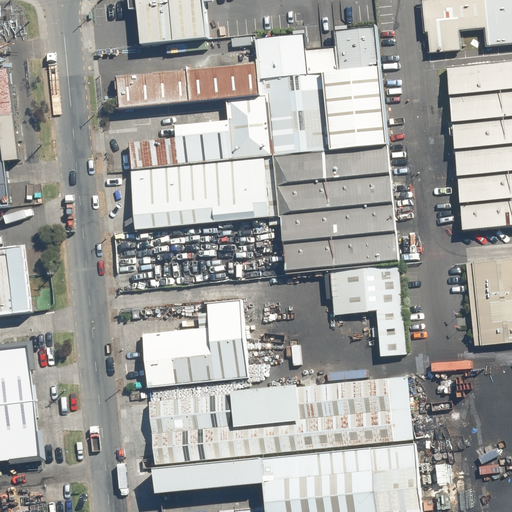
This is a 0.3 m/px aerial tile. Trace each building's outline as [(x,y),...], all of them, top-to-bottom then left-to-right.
[(204,0),(136,0),(141,45),(209,39),(204,0)] [(489,47),(511,44),(511,0),(433,0),(425,1),(423,1),(426,33),(429,33),(431,53),(461,50),(460,32),(487,30),(489,47)] [(324,73),(379,67),(375,26),(335,30),(337,47),(307,50),(305,33),(257,38),(261,80),(266,80),(324,73)] [(233,38),(234,48),(255,47),(255,37),(233,38)] [(511,231),(511,62),(443,70),(460,236),(511,231)] [(262,96),(258,63),(117,78),(121,111),(262,96)] [(332,150),(388,144),(379,67),(324,73),(332,150)] [(0,69),(0,117),(15,115),(9,68),(0,69)] [(275,156),(332,150),(324,73),(266,80),(268,97),(275,156)] [(135,171),(275,156),(268,97),(228,101),(231,132),(132,143),(135,171)] [(0,119),(0,208),(10,207),(5,165),(20,164),(15,118),(0,119)] [(332,150),(277,156),(290,272),(400,261),(388,144),(332,150)] [(284,216),(277,156),(275,156),(135,171),(132,171),(138,231),(284,216)] [(0,319),(33,315),(25,249),(0,251),(0,319)] [(511,260),(465,265),(473,347),(511,342),(511,260)] [(376,312),(381,358),(407,356),(397,263),(332,270),(337,316),(376,312)] [(143,336),(148,387),(251,376),(243,300),(209,303),(212,329),(143,336)] [(30,348),(0,351),(0,463),(42,459),(30,348)] [(408,377),(151,403),(157,466),(415,440),(408,377)] [(422,511),(416,445),(156,470),(159,496),(266,486),(268,511),(422,511)]
